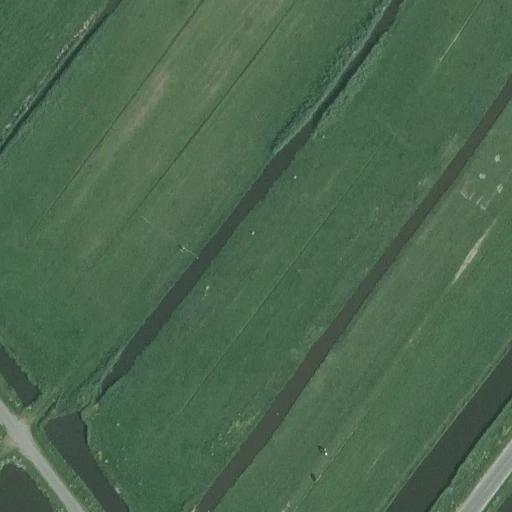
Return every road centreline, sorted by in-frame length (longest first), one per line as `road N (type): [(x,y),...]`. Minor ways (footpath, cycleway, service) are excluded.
road 1 (track): [(133,321),(84,381),(0,457)]
road 2 (unclassified): [(77,511),(0,409)]
